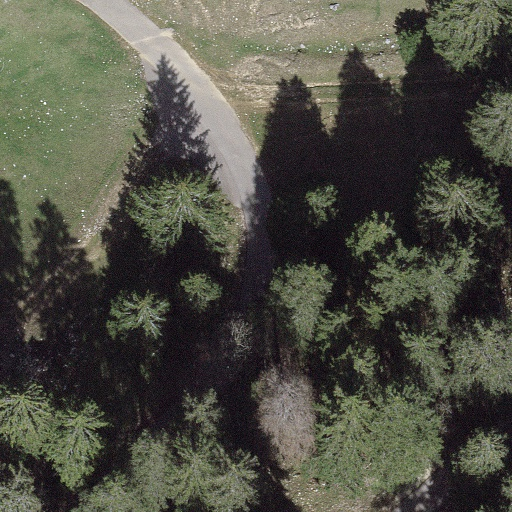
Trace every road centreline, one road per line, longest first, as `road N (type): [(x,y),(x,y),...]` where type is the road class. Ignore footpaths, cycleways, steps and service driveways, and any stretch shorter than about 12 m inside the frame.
road 1 (unclassified): [(102,0),(176,68),(219,124),(253,194),(263,265),(256,305),(221,367),(76,511)]
road 2 (track): [(0,328),(80,244),(131,172),(176,68)]
road 3 (unclassified): [(417,511),(511,432)]
